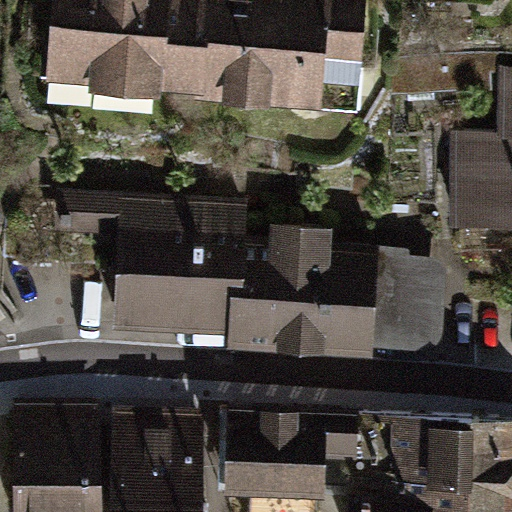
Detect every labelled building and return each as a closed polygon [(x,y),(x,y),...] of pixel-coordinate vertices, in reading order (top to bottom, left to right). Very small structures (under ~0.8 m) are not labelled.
[(52,0),(45,113),(353,134),(361,0),(245,0),(245,8),(161,3),(160,0),(52,0)] [(511,80),(492,81),(491,146),(444,145),(442,234),(511,234),(511,80)] [(247,194),(113,189),(56,186),(54,228),(114,230),(112,319),(226,327),(227,338),(375,347),(375,341),(430,347),(438,347),(445,335),(448,260),(440,254),(411,250),(409,243),(357,241),(358,231),(332,230),(333,218),(272,215),(271,231),(246,228),(247,194)] [(96,511),(98,398),(14,397),(11,511),(96,511)] [(207,511),(206,403),(108,404),(109,511),(207,511)] [(352,406),(226,404),(224,498),(250,503),(249,511),(325,511),(326,453),(352,453),(352,406)] [(465,414),(352,406),(352,453),(463,470),(465,414)] [(463,511),(511,511),(511,410),(464,408),(465,414),(463,470),(463,511)] [(352,453),(326,453),(325,511),(463,511),(463,470),(352,453)]
